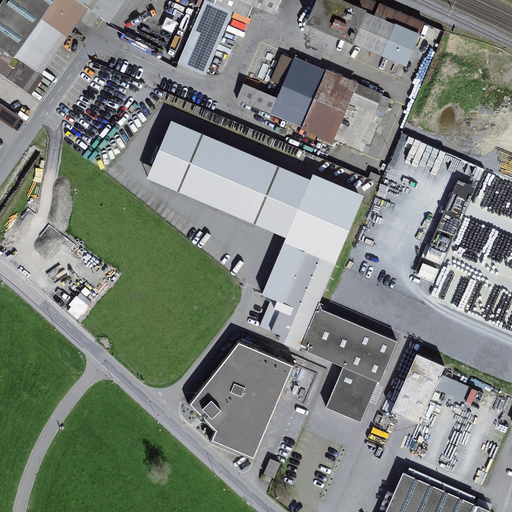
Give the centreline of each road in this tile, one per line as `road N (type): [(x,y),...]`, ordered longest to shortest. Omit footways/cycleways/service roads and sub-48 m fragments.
road 1 (unknown): [(397,86),(364,157),(228,105),(216,93)]
road 2 (residential): [(106,359),(40,449),(20,511)]
road 3 (unknown): [(250,490),(281,408),(342,432)]
road 4 (residential): [(161,409),(274,511)]
road 5 (residential): [(161,409),(253,290)]
road 6 (residential): [(0,267),(106,359)]
